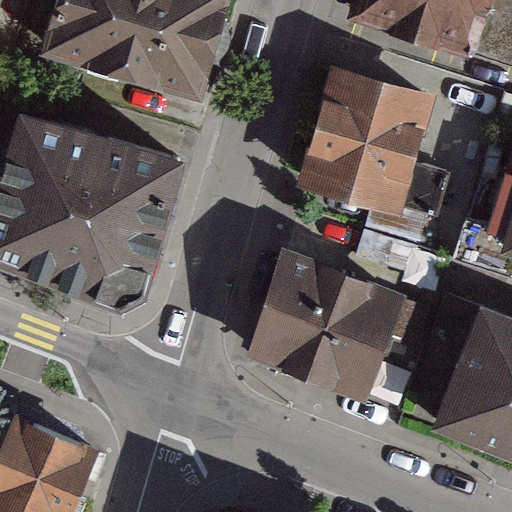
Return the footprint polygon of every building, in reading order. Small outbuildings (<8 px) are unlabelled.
[(0,0),(0,31),(9,0),(0,0)] [(229,0),(60,0),(45,55),(195,105),(229,0)] [(511,0),(360,0),(356,16),(503,62),(511,33),(511,0)] [(511,33),(503,62),(511,65),(511,33)] [(442,108),(334,72),(298,179),(407,214),(417,186),(442,108)] [(183,160),(30,112),(0,205),(0,265),(136,311),(183,160)] [(511,138),(506,137),(494,173),(511,178),(511,219),(508,231),(505,242),(511,244),(511,138)] [(417,186),(407,214),(440,226),(450,198),(417,186)] [(375,213),(370,233),(412,248),(418,227),(375,213)] [(508,231),(475,220),(459,265),(511,283),(511,244),(505,242),(508,231)] [(370,233),(362,255),(405,269),(412,248),(370,233)] [(394,289),(289,254),(254,358),(360,393),(394,289)] [(454,347),(469,301),(439,292),(429,336),(454,347)] [(454,347),(431,415),(511,441),(511,314),(469,301),(454,347)] [(83,511),(104,460),(17,416),(0,462),(0,511),(83,511)]
